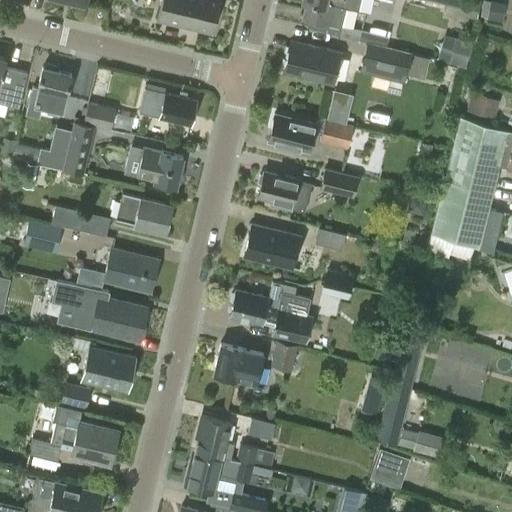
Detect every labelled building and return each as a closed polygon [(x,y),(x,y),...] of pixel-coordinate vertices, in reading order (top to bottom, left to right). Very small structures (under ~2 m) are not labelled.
[(221,0),(162,0),(158,19),(212,32),(212,33),(213,33),(221,0)] [(302,0),(307,2),(307,0),(316,3),(317,0),(347,7),(350,8),(352,1),(351,0),(302,0)] [(307,2),(303,17),(309,18),(307,26),(340,34),(369,41),(388,45),(390,37),(353,27),(352,27),(356,9),(350,8),(347,7),(317,0),(316,3),(307,0),(307,2)] [(477,21),(481,3),(467,0),(453,0),(451,11),(467,15),(466,18),(477,21)] [(482,0),(479,15),(487,17),(487,18),(500,20),(503,3),(491,0),(490,1),(485,0),(482,0)] [(466,65),(473,41),(455,36),(448,60),(466,65)] [(333,81),(339,52),(293,41),(286,70),(333,81)] [(425,55),(368,41),(360,71),(375,75),(372,86),(388,91),(391,79),(405,83),(408,73),(424,77),(430,57),(425,55)] [(28,71),(3,65),(5,57),(0,56),(0,101),(20,106),(28,71)] [(455,65),(446,63),(442,78),(451,81),(455,65)] [(42,107),(43,104),(63,108),(67,95),(68,95),(73,74),(44,67),(39,88),(34,86),(30,104),(42,107)] [(342,119),(349,90),(329,85),(322,114),(342,119)] [(197,99),(166,92),(146,87),(140,112),(192,124),(197,99)] [(500,99),(473,90),(468,108),(494,116),(500,99)] [(84,122),(94,125),(124,132),(129,111),(89,102),(84,122)] [(310,150),(314,133),(322,135),(321,140),(349,147),(354,124),(319,115),(317,123),(275,113),(269,140),(310,150)] [(460,115),(432,234),(473,247),(478,248),(498,166),(507,130),(460,115)] [(63,169),(66,170),(82,174),(94,125),(84,122),(75,120),(74,124),(63,169)] [(74,124),(62,121),(55,151),(42,148),(39,163),(53,166),(53,167),(63,169),(74,124)] [(511,131),(507,130),(498,166),(507,168),(511,169),(511,131)] [(418,155),(430,157),(433,145),(421,142),(418,155)] [(12,148),(3,146),(1,154),(10,156),(12,148)] [(145,148),(144,149),(134,147),(128,171),(138,174),(138,175),(156,179),(155,180),(176,185),(177,183),(179,182),(181,181),(183,175),(182,173),(179,171),(183,156),(163,151),(162,152),(145,148)] [(34,186),(38,163),(24,161),(20,183),(34,186)] [(359,175),(325,167),(320,189),(354,197),(359,175)] [(299,178),(264,170),(264,173),(260,174),(258,181),(261,184),(258,196),(273,200),(272,205),(292,209),(292,208),(305,211),(311,183),(299,180),(299,178)] [(172,203),(141,196),(123,192),(117,218),(166,229),(172,203)] [(62,225),(63,225),(89,231),(89,232),(107,236),(111,218),(56,204),(52,223),(62,225)] [(61,226),(29,218),(22,244),(55,252),(61,226)] [(293,267),(301,235),(252,223),(244,255),(293,267)] [(347,233),(320,227),(316,242),(343,249),(347,233)] [(402,245),(410,247),(414,231),(406,229),(402,245)] [(426,250),(448,257),(449,252),(469,259),(473,247),(432,234),(426,250)] [(151,289),(158,258),(112,247),(104,278),(151,289)] [(328,269),(325,280),(351,286),(354,275),(328,269)] [(0,292),(5,294),(9,277),(0,275),(0,292)] [(348,298),(351,286),(325,280),(322,292),(348,298)] [(269,296),(237,288),(236,292),(233,293),(231,299),(233,301),(230,315),(263,323),(263,321),(275,324),(273,333),(307,341),(313,315),(307,314),(310,298),(283,292),(280,302),(268,299),(269,296)] [(140,338),(148,308),(100,297),(93,327),(140,338)] [(402,385),(416,329),(407,326),(392,382),(402,385)] [(298,345),(277,340),(271,365),(292,370),(298,345)] [(389,360),(393,344),(378,340),(374,356),(389,360)] [(214,373),(235,378),(257,384),(264,354),(242,349),(242,347),(222,342),(214,373)] [(128,390),(136,356),(90,345),(83,380),(128,390)] [(369,386),(382,390),(385,379),(372,375),(369,386)] [(93,388),(66,381),(61,400),(88,407),(93,388)] [(392,382),(376,441),(385,443),(391,424),(398,426),(401,415),(394,413),(402,385),(392,382)] [(46,397),(47,390),(28,386),(26,393),(46,397)] [(57,459),(60,446),(71,448),(70,451),(109,461),(118,426),(82,417),(84,409),(57,403),(53,419),(56,420),(51,441),(31,436),(27,452),(57,459)] [(268,407),(266,413),(274,416),(276,409),(268,407)] [(231,458),(235,442),(226,440),(230,422),(204,415),(195,450),(231,458)] [(276,423),(252,417),(248,432),(272,438),(276,423)] [(437,456),(442,436),(419,429),(418,432),(403,428),(398,444),(414,448),(413,449),(419,451),(419,454),(434,458),(435,456),(437,456)] [(236,460),(271,468),(275,451),(240,443),(236,459),(236,460)] [(375,444),(366,475),(396,485),(406,454),(375,444)] [(273,469),(271,468),(236,460),(236,459),(231,458),(195,450),(187,484),(209,490),(207,500),(260,511),(261,511),(264,501),(240,496),(244,480),(251,482),(253,472),(271,477),(273,469)] [(495,478),(503,480),(505,471),(497,469),(495,478)] [(292,473),(291,488),(306,489),(307,474),(292,473)] [(98,511),(102,493),(55,482),(39,478),(38,482),(37,481),(34,488),(33,492),(33,497),(33,499),(34,499),(33,504),(49,508),(48,511),(98,511)] [(362,511),(368,491),(344,485),(337,511),(362,511)] [(0,511),(24,511),(25,507),(0,500),(0,511)] [(260,511),(207,500),(206,500),(230,506),(228,511),(208,511),(182,506),(180,511),(260,511)]
